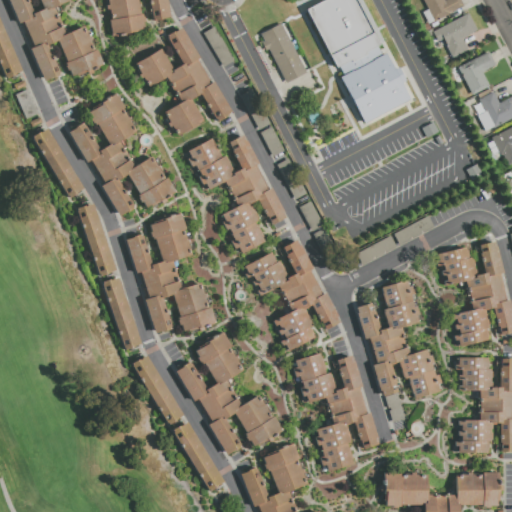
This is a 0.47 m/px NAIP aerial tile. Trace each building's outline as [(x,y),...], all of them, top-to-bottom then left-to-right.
[(68,0),(54,7),(66,33),(83,26),(94,50),(97,49),(104,64),(91,69),(92,73),(84,76),(82,73),(71,78),(68,71),(67,71),(63,63),(66,62),(57,41),(47,46),(60,75),(44,82),(7,0),(28,0),(34,13),(42,9),(37,0),(68,0)] [(166,0),(170,18),(152,21),(147,0),(137,0),(140,14),(141,13),(144,30),(110,36),(107,20),(110,20),(109,9),(106,10),(105,5),(108,5),(107,0),(166,0)] [(322,0),(355,0),(379,44),(377,46),(382,55),(384,53),(393,70),(397,67),(405,81),(401,84),(410,101),(364,126),(338,78),(343,76),(338,67),(335,69),(304,9),(322,0)] [(459,0),(463,6),(427,24),(421,12),(427,9),(422,0),(459,0)] [(467,14),(476,31),(462,39),(468,50),(452,58),(442,39),(436,42),(431,32),(467,14)] [(0,67),(0,19),(22,71),(5,79),(0,67)] [(280,24),(306,73),(286,83),(268,49),(265,51),(260,42),(263,40),(260,34),(280,24)] [(179,27),(198,58),(196,59),(210,83),(212,82),(230,111),(213,122),(203,106),(205,105),(198,95),(190,100),(202,121),(177,136),(171,126),(169,127),(166,124),(169,122),(163,112),(179,102),(170,88),(168,89),(166,86),(169,84),(165,78),(148,88),(141,77),(140,78),(137,75),(139,74),(134,64),(160,49),(172,69),(182,64),(165,36),(179,27)] [(202,33),(213,27),(233,60),(222,67),(202,33)] [(487,51),(494,65),(481,72),(488,87),(471,96),(456,67),(487,51)] [(13,85),(23,81),(25,86),(15,90),(13,85)] [(258,130),(240,96),(251,90),(269,124),(258,130)] [(511,100),(510,96),(496,103),(491,92),(476,99),(483,112),(475,115),(483,131),(511,117),(511,100)] [(116,93),(124,107),(122,108),(136,131),(120,140),(134,166),(153,155),(166,178),(168,176),(177,192),(166,198),(167,201),(160,205),(158,202),(150,207),(149,205),(145,208),(141,202),(140,203),(136,196),(138,195),(127,175),(119,180),(135,207),(117,218),(67,131),(84,122),(100,149),(105,146),(86,113),(99,105),(98,103),(116,93)] [(28,122),(39,117),(42,122),(31,127),(28,122)] [(432,122),(437,132),(426,138),(421,128),(432,122)] [(511,125),(490,137),(505,166),(511,161),(511,125)] [(259,133),(270,127),(282,151),(271,156),(259,133)] [(31,138),(46,128),(83,189),(67,198),(31,138)] [(242,135),(257,163),(255,165),(268,189),(270,188),(285,216),(269,225),(256,200),(249,203),(258,220),(255,221),(266,240),(240,254),(237,248),(234,250),(230,241),(233,239),(228,229),(225,230),(221,223),(224,221),(220,215),(235,206),(222,181),(204,191),(201,184),(203,183),(194,166),(189,168),(185,160),(188,159),(184,152),(212,137),(222,157),(225,155),(233,171),(239,168),(226,143),(242,135)] [(276,165),(287,159),(302,187),(291,193),(276,165)] [(465,170),(476,164),(480,172),(469,177),(465,170)] [(491,185),(495,188),(492,194),(487,191),(491,185)] [(298,207),(309,201),(322,225),(311,231),(298,207)] [(75,209),(93,203),(115,270),(97,276),(75,209)] [(181,213),(186,229),(183,230),(191,255),(172,261),(181,288),(199,283),(207,308),(210,307),(215,323),(187,332),(187,330),(182,332),(180,326),(179,326),(177,320),(180,319),(172,294),(162,298),(172,328),(153,334),(143,300),(147,299),(139,273),(134,274),(124,239),(142,234),(152,264),(160,262),(148,225),(162,221),(161,219),(181,213)] [(427,216),(433,228),(399,246),(392,234),(427,216)] [(313,234),(324,228),(334,248),(323,254),(313,234)] [(390,235),(396,247),(361,266),(355,254),(390,235)] [(296,240),(311,268),(308,270),(321,295),(324,293),(339,321),(324,329),(311,305),(304,308),(318,334),(287,351),(284,345),(281,346),(278,342),(284,338),(282,334),(279,335),(276,331),(279,330),(276,325),(274,326),(271,321),(289,311),(276,286),(258,296),(255,291),(258,290),(256,285),(252,287),(250,282),(254,281),(251,275),(245,278),(243,274),(246,273),(242,267),(271,251),(276,262),(278,261),(287,277),(294,273),(285,257),(286,256),(282,248),(296,240)] [(435,254),(468,247),(475,275),(484,272),(477,245),(494,241),(501,273),(499,274),(505,300),(508,300),(511,318),(511,332),(498,336),(492,308),(484,310),(488,328),(483,329),(487,342),(459,348),(453,325),(456,324),(455,319),(452,319),(450,315),(471,310),(464,282),(443,287),(442,281),(445,280),(444,276),(441,276),(440,271),(442,270),(441,266),(436,267),(434,262),(437,261),(435,254)] [(101,282),(118,277),(140,344),(123,350),(101,282)] [(355,307),(372,302),(380,330),(387,328),(381,311),(386,309),(379,288),(405,281),(406,286),(412,285),(415,294),(410,296),(418,322),(400,327),(408,354),(426,349),(428,356),(430,355),(433,364),(430,365),(438,391),(412,399),(406,379),(403,380),(397,362),(392,364),(400,390),(381,396),(380,391),(379,391),(371,366),(376,364),(368,337),(363,339),(355,313),(356,313),(355,307)] [(222,332),(231,346),(229,347),(243,369),(226,380),(241,405),(258,394),(272,417),(273,416),(282,430),(257,445),(257,444),(252,447),(248,441),(247,442),(244,437),(245,436),(244,434),(245,433),(233,413),(224,419),(241,446),(225,455),(207,425),(211,423),(196,399),(192,402),(173,372),(189,362),(206,389),(213,385),(196,359),(198,358),(194,352),(206,344),(205,342),(222,332)] [(351,355),(360,386),(357,387),(365,413),(368,412),(378,445),(361,450),(353,422),(344,425),(350,442),(346,443),(353,464),(327,472),(325,465),(320,466),(318,457),(322,456),(314,430),(332,424),(324,398),(307,403),(305,396),(301,397),(298,388),(301,387),(298,376),(294,377),(291,369),(295,368),(293,361),(318,353),(324,373),(329,372),(334,390),(343,387),(335,360),(351,355)] [(130,365),(145,356),(181,414),(167,423),(130,365)] [(455,453),(486,454),(486,441),(489,441),(489,424),(498,424),(497,453),(511,453),(511,359),(498,359),(497,387),(487,387),(488,358),(454,357),(454,370),(456,370),(456,390),(478,391),(478,420),(456,420),(456,442),(455,442),(455,453)] [(397,393),(406,419),(392,424),(383,397),(397,393)] [(171,431),(187,421),(223,481),(208,490),(171,431)] [(319,511),(315,511),(294,511),(288,490),(305,485),(292,444),(262,454),(274,493),(264,496),(256,468),(242,472),(254,511),(319,511)] [(456,511),(457,506),(496,506),(496,474),(453,474),(453,494),(425,494),(425,473),(382,473),(382,506),(421,505),(421,511),(456,511)]
